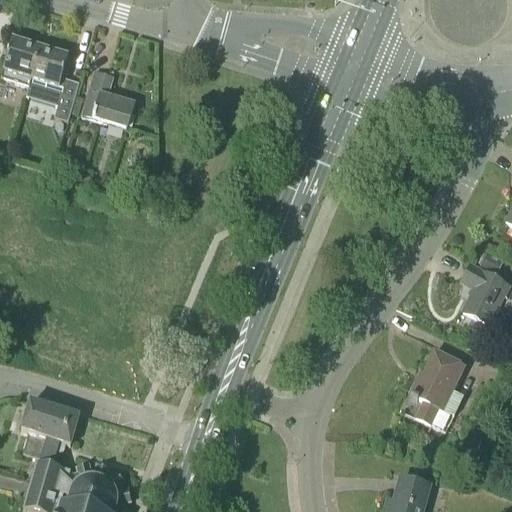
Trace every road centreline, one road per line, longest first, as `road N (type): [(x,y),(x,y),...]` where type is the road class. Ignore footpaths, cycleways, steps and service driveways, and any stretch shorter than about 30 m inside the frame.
road 1 (secondary): [(179,511),(354,64)]
road 2 (residential): [(311,438),(330,385),(454,203),(478,143),(486,94)]
road 3 (residential): [(188,33),(354,64)]
road 4 (residential): [(486,94),(415,85),(354,64)]
road 5 (residential): [(67,0),(188,33)]
